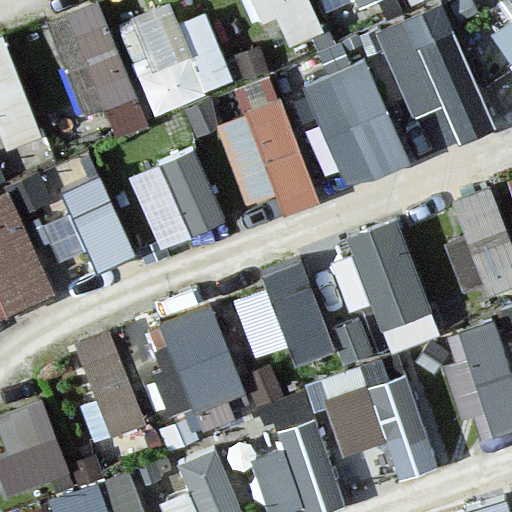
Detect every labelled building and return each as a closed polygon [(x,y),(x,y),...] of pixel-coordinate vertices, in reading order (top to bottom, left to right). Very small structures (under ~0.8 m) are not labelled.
[(109,93),(121,125),(153,113),(110,0),(76,0),(53,9),(88,101),(109,93)] [(238,74),(213,0),(169,0),(128,14),(157,101),(238,74)] [(317,0),(266,0),(279,36),(325,19),(317,0)] [(465,129),(502,113),(452,0),(424,0),(380,19),(418,106),(449,92),(465,129)] [(511,12),(497,22),(511,45),(511,12)] [(0,112),(6,110),(15,136),(48,124),(13,27),(0,31),(0,112)] [(350,175),(413,150),(371,45),(308,70),(350,175)] [(281,182),(288,202),(324,189),(286,86),(221,110),(252,192),(281,182)] [(167,237),(233,208),(201,135),(134,164),(167,237)] [(68,180),(106,259),(144,240),(105,162),(68,180)] [(455,189),(469,225),(448,233),(468,286),(511,269),(511,215),(497,173),(455,189)] [(0,186),(0,310),(61,287),(18,180),(0,186)] [(334,238),(355,298),(378,291),(395,340),(445,322),(407,213),(334,238)] [(260,347),(296,336),(301,355),(340,343),(313,255),(239,277),(260,347)] [(228,296),(155,310),(173,400),(245,386),(228,296)] [(481,431),(511,421),(511,313),(510,306),(449,323),(481,431)] [(103,429),(153,411),(120,317),(82,331),(103,390),(90,395),(103,429)] [(348,450),(389,437),(399,468),(443,454),(411,355),(326,382),(348,450)] [(0,445),(0,452),(8,481),(72,463),(52,389),(4,402),(15,441),(0,445)] [(253,435),(277,511),(281,511),(349,491),(324,413),(253,435)] [(250,511),(227,435),(166,454),(184,511),(250,511)] [(56,487),(63,511),(154,511),(138,461),(56,487)] [(476,511),(511,511),(511,489),(474,498),(476,511)] [(2,511),(56,511),(50,495),(2,511)]
